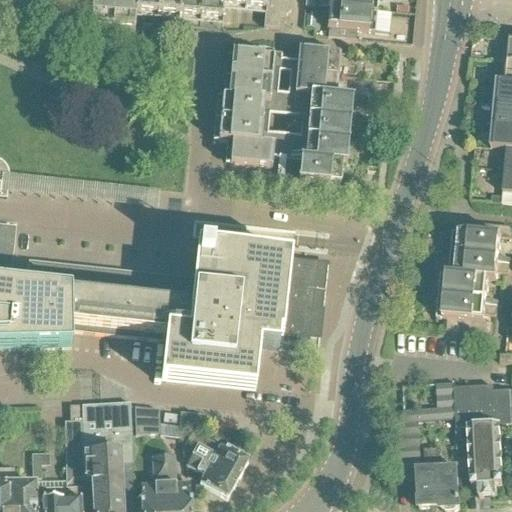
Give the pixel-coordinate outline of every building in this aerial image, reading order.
[(93,0),(93,5),(91,16),(90,34),(134,39),(136,16),(210,23),(222,24),(224,10),(265,14),(274,14),(275,0),(93,0)] [(279,0),(279,8),(291,9),(291,0),(279,0)] [(305,0),(304,11),(313,12),(314,0),(305,0)] [(318,0),(318,6),(329,7),(326,33),(328,33),(327,42),(355,44),(356,36),(374,38),(377,0),(318,0)] [(83,15),(91,16),(93,5),(84,5),(83,15)] [(291,9),(279,8),(278,19),(286,20),(290,16),(291,9)] [(408,12),(396,10),(395,18),(407,19),(408,12)] [(274,23),(274,14),(265,14),(263,32),(274,23)] [(279,23),(274,23),(263,32),(278,33),(279,23)] [(321,41),(322,29),(312,28),(311,40),(321,41)] [(232,147),(230,169),(260,172),(271,173),(273,150),(260,149),(264,107),(269,107),(271,86),(272,80),(273,65),(274,53),(259,52),(258,62),(232,60),(228,103),(222,102),(218,146),(232,147)] [(294,99),(310,101),(310,100),(336,102),(336,101),(340,59),(298,55),(294,99)] [(386,98),(387,87),(373,86),(372,97),(386,98)] [(498,87),(496,109),(511,110),(511,88),(506,88),(498,87)] [(310,101),(306,143),(348,147),(352,103),(336,101),(336,102),(310,100),(310,101)] [(511,110),(496,109),(494,130),(511,132),(511,110)] [(492,153),(507,154),(508,153),(511,153),(511,132),(494,130),(492,153)] [(348,147),(306,143),(305,158),(304,164),(300,164),(298,185),(339,190),(341,168),(346,169),(348,147)] [(0,355),(61,354),(71,354),(71,351),(70,337),(167,347),(163,386),(252,395),(257,352),(278,354),(280,340),(309,344),(316,288),(317,288),(318,288),(319,287),(320,286),(321,285),(321,284),(321,283),(321,282),(321,281),(320,280),(319,279),(318,278),(317,278),(318,266),(197,253),(193,284),(186,283),(196,199),(184,198),(9,179),(9,178),(8,178),(8,177),(8,175),(8,174),(7,172),(6,171),(6,170),(5,168),(4,167),(2,166),(1,165),(0,164),(0,355)] [(502,208),(511,208),(511,175),(506,175),(502,208)] [(463,227),(462,237),(475,239),(476,228),(463,227)] [(489,229),(476,228),(475,239),(488,240),(489,229)] [(502,230),(489,229),(488,240),(501,241),(502,230)] [(511,232),(511,231),(502,230),(501,241),(501,243),(511,243),(511,232)] [(453,236),(449,280),(489,284),(489,285),(497,285),(498,277),(499,267),(501,243),(501,241),(488,240),(475,239),(462,237),(453,236)] [(499,267),(498,277),(509,278),(510,268),(499,267)] [(470,326),(481,327),(485,327),(485,326),(486,320),(487,309),(489,285),(489,284),(449,280),(441,279),(437,323),(447,324),(459,325),(470,326)] [(487,309),(486,320),(497,321),(498,311),(487,309)] [(446,335),(458,336),(459,325),(447,324),(446,335)] [(458,336),(469,337),(470,326),(459,325),(458,336)] [(469,337),(480,338),(481,327),(470,326),(469,337)] [(481,327),(480,338),(492,339),(493,327),(485,326),(485,327),(481,327)] [(500,368),(511,368),(511,359),(501,359),(500,368)] [(439,426),(456,425),(457,425),(455,393),(454,388),(438,389),(439,426)] [(457,425),(456,425),(457,434),(469,433),(472,492),(479,492),(479,502),(497,501),(497,491),(503,490),(500,431),(511,429),(511,414),(511,411),(511,395),(494,396),(494,391),(455,393),(457,425)] [(84,483),(83,483),(83,484),(91,484),(92,511),(132,511),(130,408),(82,411),(84,483)] [(80,511),(80,493),(73,493),(72,484),(83,483),(84,483),(82,411),(70,411),(70,428),(65,428),(66,460),(65,460),(66,478),(65,478),(66,486),(41,487),(41,511),(80,511)] [(147,440),(146,414),(135,413),(135,441),(147,440)] [(158,415),(146,414),(147,440),(159,440),(158,415)] [(418,428),(423,428),(423,415),(405,416),(405,428),(396,428),(399,489),(418,488),(419,511),(459,511),(458,473),(442,473),(441,454),(425,455),(426,474),(419,475),(419,471),(421,471),(418,428)] [(178,434),(202,436),(204,420),(180,418),(178,434)] [(193,437),(183,456),(237,486),(248,467),(220,451),(218,454),(206,448),(207,445),(193,437)] [(237,486),(183,456),(182,455),(182,460),(190,464),(186,470),(204,480),(199,489),(227,504),(237,486)] [(32,460),(33,483),(41,483),(41,460),(32,460)] [(165,511),(163,461),(152,462),(153,490),(140,491),(141,511),(165,511)] [(173,461),(163,461),(165,511),(190,511),(189,488),(175,489),(173,461)] [(41,511),(41,487),(35,487),(35,490),(14,491),(14,476),(0,476),(0,511),(41,511)]
